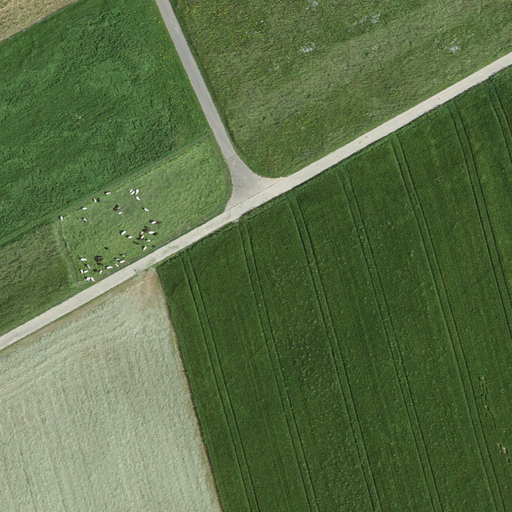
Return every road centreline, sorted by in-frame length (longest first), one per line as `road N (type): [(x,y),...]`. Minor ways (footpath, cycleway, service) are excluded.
road 1 (track): [(511,57),(0,340)]
road 2 (track): [(162,0),(252,202)]
